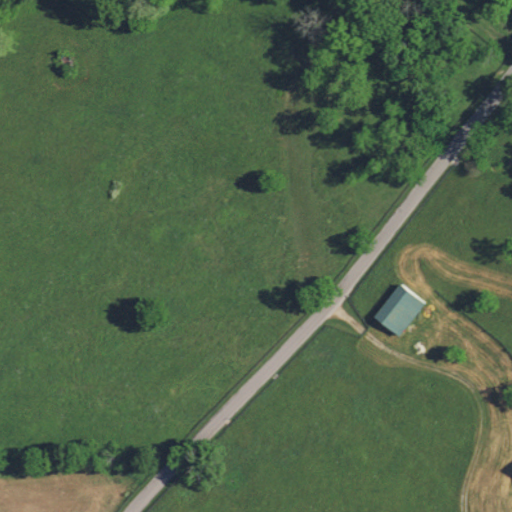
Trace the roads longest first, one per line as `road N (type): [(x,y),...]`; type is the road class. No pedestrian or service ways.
road 1 (residential): [(132,511),(243,394),(511,73)]
road 2 (residential): [(339,282),(388,272),(436,291),(478,336),(457,454),(471,494)]
